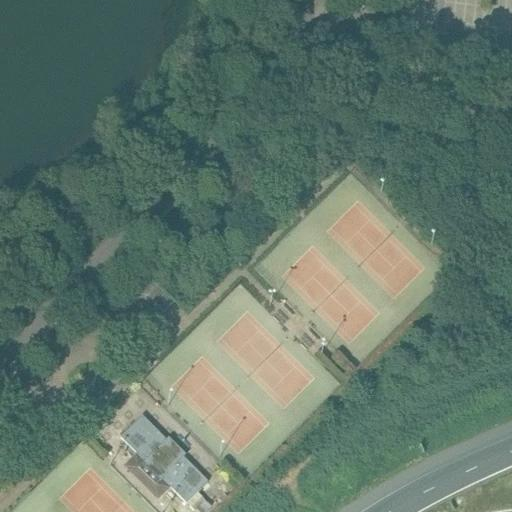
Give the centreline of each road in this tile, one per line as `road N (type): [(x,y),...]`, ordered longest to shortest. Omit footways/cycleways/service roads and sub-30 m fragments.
road 1 (unclassified): [(0,368),(299,68),(325,0)]
road 2 (motorway): [(511,454),(394,511)]
